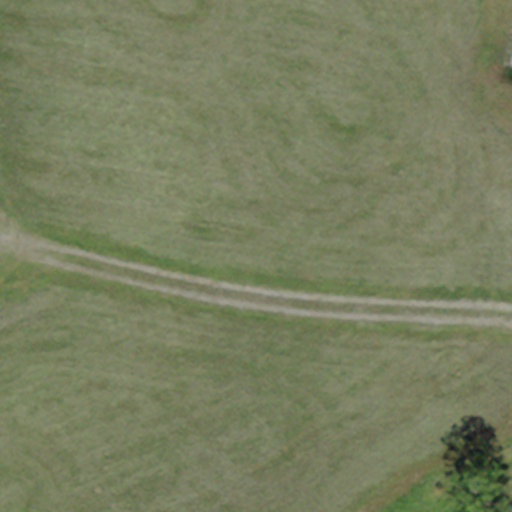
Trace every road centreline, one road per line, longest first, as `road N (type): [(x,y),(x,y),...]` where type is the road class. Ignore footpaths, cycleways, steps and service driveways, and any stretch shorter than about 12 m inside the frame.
road 1 (track): [(511,311),(257,296),(0,232)]
road 2 (track): [(434,0),(511,296)]
